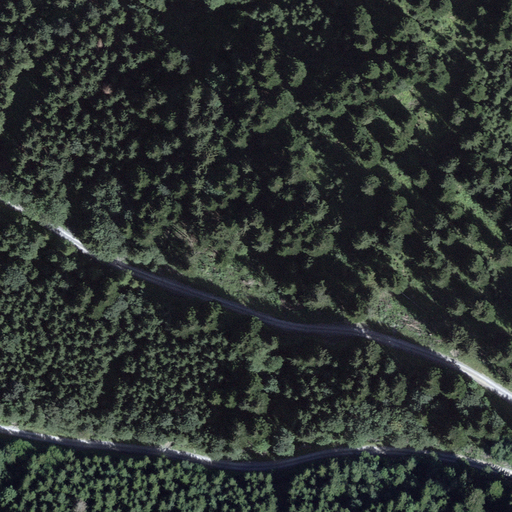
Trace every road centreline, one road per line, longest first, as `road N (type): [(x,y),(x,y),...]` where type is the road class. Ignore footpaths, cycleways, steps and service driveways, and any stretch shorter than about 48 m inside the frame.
road 1 (track): [(0,199),(163,283),(304,333),(383,338),(477,373),(511,396)]
road 2 (track): [(511,475),(437,456),(354,451),(266,471),(0,430)]
